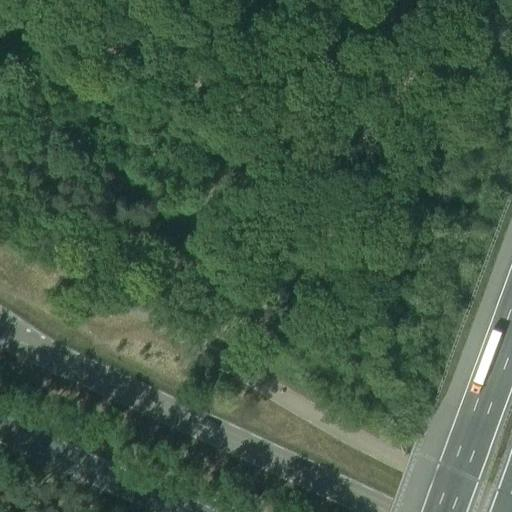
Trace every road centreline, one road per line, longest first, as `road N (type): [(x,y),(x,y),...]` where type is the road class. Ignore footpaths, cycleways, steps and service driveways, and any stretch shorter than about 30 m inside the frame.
road 1 (primary): [(389,511),(0,332)]
road 2 (primary): [(0,428),(187,511)]
road 3 (motorway): [(511,325),(443,511)]
